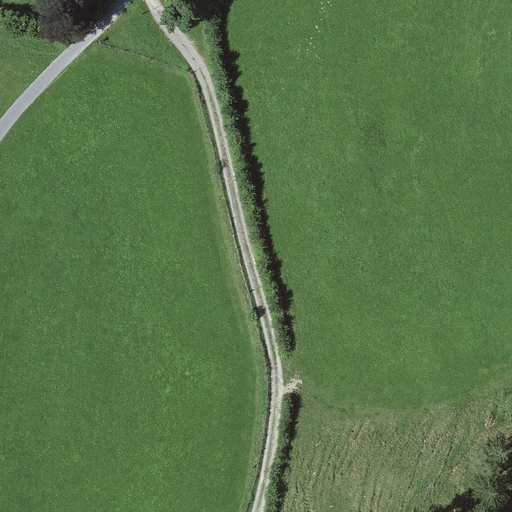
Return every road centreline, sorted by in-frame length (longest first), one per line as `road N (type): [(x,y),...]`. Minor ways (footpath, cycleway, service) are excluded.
road 1 (track): [(158,0),(220,110),(278,369),(274,438),(257,511)]
road 2 (unclassified): [(0,130),(128,0)]
